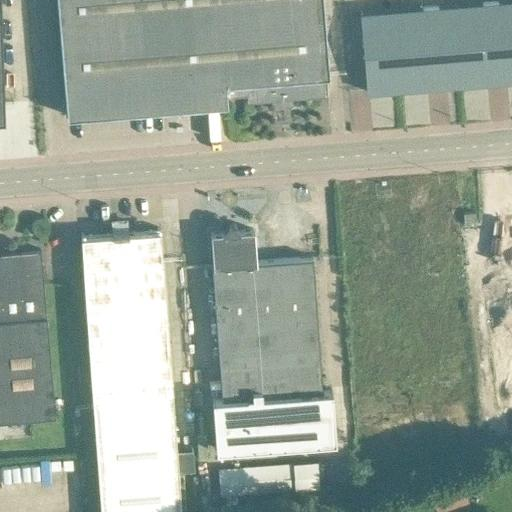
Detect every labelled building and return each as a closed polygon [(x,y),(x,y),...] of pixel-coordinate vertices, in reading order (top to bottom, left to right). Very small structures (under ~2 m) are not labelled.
[(322,0),(57,0),(66,115),(227,102),(226,94),(247,93),(247,100),(283,97),(283,103),(292,102),(292,96),(327,94),(325,73),(328,73),(322,0)] [(511,79),(511,0),(360,13),(367,91),(511,79)] [(511,206),(490,210),(503,286),(497,287),(511,379),(511,206)] [(475,211),(463,212),(464,224),(476,223),(475,211)] [(410,212),(373,212),(374,259),(410,258),(410,212)] [(81,233),(100,511),(181,511),(178,470),(194,469),(192,445),(176,446),(159,227),(128,230),(127,221),(111,222),(112,231),(81,233)] [(312,256),(256,260),(253,229),(253,228),(239,229),(239,227),(238,226),(237,224),(236,223),(234,222),(232,222),(230,222),(229,222),(227,223),(225,224),(224,225),(223,227),(223,228),(223,230),(210,231),(210,232),(212,263),(211,263),(220,395),(211,395),(214,445),(335,439),(331,389),(322,389),(312,256)] [(54,417),(40,249),(0,252),(0,420),(29,419),(54,417)] [(413,270),(384,271),(385,313),(464,311),(463,268),(427,269),(427,256),(412,256),(413,270)] [(411,346),(385,346),(385,362),(411,362),(411,346)] [(418,407),(439,403),(437,394),(416,397),(418,407)] [(388,424),(395,446),(478,421),(472,399),(388,424)] [(319,487),(317,461),(218,468),(220,495),(319,487)] [(458,485),(435,492),(440,507),(463,500),(458,485)]
